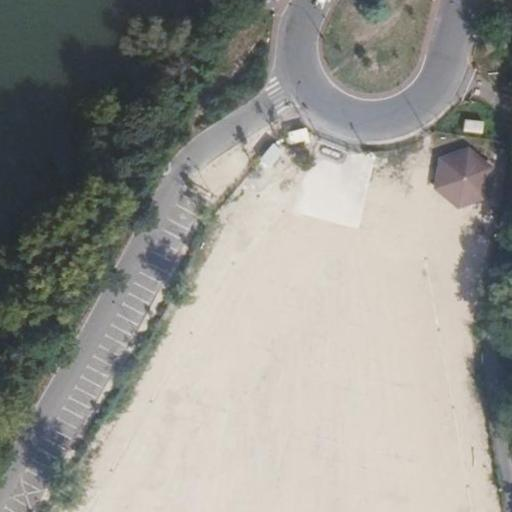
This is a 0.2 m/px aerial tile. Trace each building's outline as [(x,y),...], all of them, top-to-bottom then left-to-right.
[(469,144),(445,152),(440,181),(460,198),(486,188),(490,162),(469,144)] [(361,216),(358,228),(415,241),(419,225),(403,221),(411,185),(385,180),(389,164),(349,155),(340,194),(348,196),(345,212),(361,216)] [(300,240),(306,215),(281,209),(275,234),(300,240)] [(460,237),(448,391),(474,393),(486,239),(460,237)] [(243,300),(289,312),(301,267),(255,255),(243,300)] [(413,341),(422,299),(326,279),(317,321),(413,341)] [(221,315),(213,360),(273,371),(282,327),(221,315)] [(311,338),(299,381),(402,411),(415,369),(311,338)] [(181,420),(253,442),(266,400),(194,377),(181,420)] [(280,451),(412,485),(424,441),(291,407),(280,451)] [(237,499),(248,458),(159,434),(147,475),(237,499)] [(495,511),(487,459),(466,463),(474,511),(495,511)] [(292,511),(356,511),(363,490),(304,474),(292,511)] [(220,511),(129,488),(122,511),(220,511)] [(380,497),(377,511),(410,511),(412,501),(380,497)]
